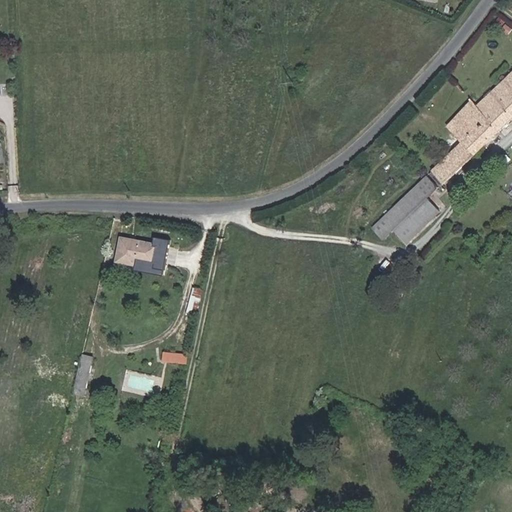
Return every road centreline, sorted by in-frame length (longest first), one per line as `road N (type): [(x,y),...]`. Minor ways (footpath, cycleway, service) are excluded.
road 1 (unclassified): [(0,216),(28,209),(215,209),(298,189),(370,140),(490,0)]
road 2 (track): [(215,209),(264,232),(395,250),(418,245),(511,136)]
